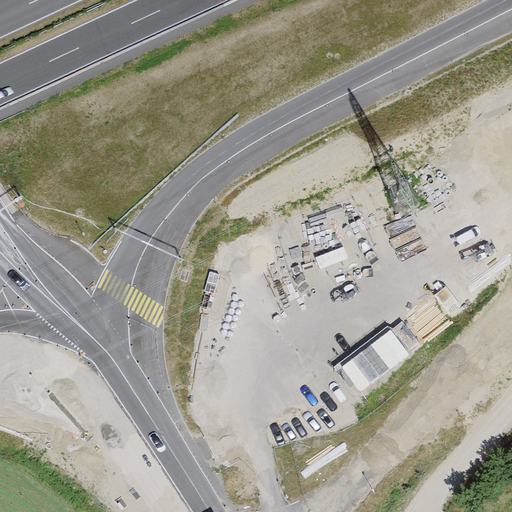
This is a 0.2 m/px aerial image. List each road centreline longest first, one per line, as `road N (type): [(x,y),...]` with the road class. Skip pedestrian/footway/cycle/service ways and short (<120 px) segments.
road 1 (motorway): [(146,231),(211,167),(282,123),(511,8)]
road 2 (motorway): [(182,511),(140,404),(130,340),(146,231)]
road 3 (motorway): [(0,84),(183,0)]
road 4 (motorway): [(0,375),(113,413)]
